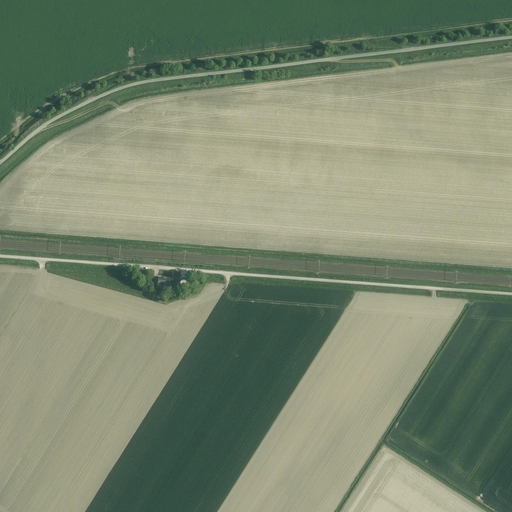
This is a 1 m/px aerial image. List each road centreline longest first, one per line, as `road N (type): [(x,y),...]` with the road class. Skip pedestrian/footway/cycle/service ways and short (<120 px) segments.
road 1 (unclassified): [(511,36),(135,84),(50,120),(0,161)]
road 2 (unclassified): [(511,293),(0,255)]
